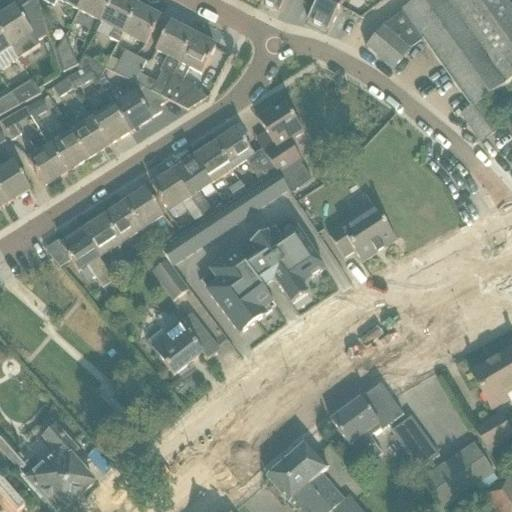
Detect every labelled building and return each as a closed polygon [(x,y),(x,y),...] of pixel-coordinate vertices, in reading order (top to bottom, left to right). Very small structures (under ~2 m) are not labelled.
[(56,3),(77,14),(84,0),(41,0),(41,1),(53,8),(56,3)] [(84,0),(77,14),(100,26),(113,0),(84,0)] [(120,41),(122,38),(137,8),(121,0),(113,0),(100,26),(113,33),(109,41),(117,45),(120,41)] [(261,0),(260,2),(280,13),(286,0),(261,0)] [(302,0),(301,4),(313,11),(307,21),(328,32),(345,0),(302,0)] [(511,82),(511,13),(502,0),(418,0),(403,11),(378,34),(365,49),(393,72),(410,52),(409,52),(423,42),(471,109),(461,116),(481,144),(502,129),(483,102),(511,82)] [(15,10),(0,19),(0,33),(18,61),(38,48),(35,44),(46,39),(37,11),(32,3),(16,12),(15,10)] [(150,38),(160,20),(137,8),(122,38),(132,43),(144,50),(150,38)] [(143,90),(142,90),(161,100),(193,38),(170,25),(155,55),(165,61),(159,73),(161,75),(155,85),(139,78),(135,86),(143,90)] [(0,33),(0,73),(18,61),(0,33)] [(193,38),(161,100),(168,103),(169,103),(176,106),(194,89),(182,83),(189,70),(201,76),(207,65),(208,65),(210,61),(209,61),(215,49),(193,38)] [(73,69),(76,64),(65,40),(55,53),(61,72),(73,69)] [(105,71),(135,86),(139,78),(145,64),(125,53),(119,64),(110,60),(108,62),(109,63),(105,71)] [(104,70),(105,71),(109,63),(108,62),(98,57),(94,63),(83,57),(77,67),(76,64),(73,69),(77,68),(79,73),(80,75),(87,71),(94,81),(97,85),(104,70)] [(73,93),(94,81),(87,71),(80,75),(79,73),(68,79),(66,82),(72,91),(73,93)] [(31,82),(10,95),(18,108),(38,96),(31,82)] [(66,82),(53,90),(59,100),(72,91),(66,82)] [(108,99),(109,102),(130,135),(151,122),(150,121),(162,113),(159,108),(168,103),(161,100),(142,90),(135,96),(134,94),(124,100),(119,92),(108,99)] [(10,95),(0,101),(0,118),(18,108),(10,95)] [(109,102),(88,115),(108,148),(130,135),(109,102)] [(38,103),(25,111),(30,119),(32,121),(45,114),(38,103)] [(276,174),(278,178),(285,187),(290,195),(311,181),(300,164),(301,163),(289,144),(303,134),(285,107),(275,114),(272,110),(256,120),(276,150),(271,154),(265,158),(276,174)] [(30,119),(25,111),(0,124),(0,126),(9,143),(21,137),(15,128),(30,119)] [(79,129),(70,134),(87,162),(108,148),(88,115),(75,123),(79,129)] [(246,165),(260,185),(276,174),(265,158),(261,151),(252,157),(246,147),(244,143),(243,144),(236,133),(214,147),(232,174),(246,165)] [(56,136),(46,141),(45,142),(66,175),(87,162),(70,134),(59,141),(56,136)] [(45,142),(46,141),(42,136),(29,144),(36,155),(27,161),(45,189),(66,175),(45,142)] [(354,137),(345,147),(353,155),(363,145),(354,137)] [(211,188),(232,174),(214,147),(194,160),(211,188)] [(200,196),(211,188),(194,160),(173,174),(203,218),(211,212),(200,196)] [(14,167),(0,175),(0,191),(8,205),(30,192),(19,175),(14,167)] [(194,224),(203,218),(173,174),(152,188),(170,216),(183,207),(194,224)] [(288,194),(277,177),(226,211),(161,253),(173,269),(288,194)] [(227,192),(235,202),(247,193),(239,183),(227,192)] [(0,210),(8,205),(0,191),(0,210)] [(145,193),(123,207),(140,232),(161,218),(156,209),(145,193)] [(123,207),(103,221),(119,246),(140,232),(123,207)] [(384,252),(383,251),(396,243),(373,208),(328,237),(343,261),(354,254),(362,265),(376,255),(377,256),(384,252)] [(103,221),(82,234),(113,282),(129,272),(125,267),(112,263),(106,255),(119,246),(103,221)] [(219,284),(207,293),(239,337),(276,310),(261,290),(274,282),(292,308),(308,297),(300,284),(307,279),(309,282),(324,271),(297,231),(283,240),(275,229),(250,246),(261,262),(247,272),(235,256),(211,274),(219,284)] [(159,232),(146,241),(154,253),(167,244),(159,232)] [(113,282),(82,234),(61,248),(68,259),(68,260),(70,263),(71,263),(78,274),(87,268),(102,290),(112,304),(123,297),(113,282)] [(154,253),(146,241),(133,249),(141,261),(154,253)] [(158,252),(144,262),(153,274),(151,275),(173,304),(188,292),(166,264),(167,263),(158,252)] [(161,332),(146,344),(150,349),(173,379),(202,356),(207,363),(219,353),(191,317),(165,337),(161,332)] [(470,375),(480,392),(492,412),(507,403),(504,398),(511,394),(511,351),(511,350),(470,375)] [(387,429),(403,417),(390,400),(380,387),(330,424),(342,440),(349,449),(355,444),(371,465),(382,456),(375,446),(376,446),(370,438),(374,435),(385,426),(387,429)] [(475,432),(488,455),(511,440),(499,418),(475,432)] [(391,433),(420,474),(439,460),(411,419),(391,433)] [(19,472),(20,473),(27,481),(27,482),(54,511),(63,511),(94,485),(71,460),(78,453),(55,427),(43,439),(53,451),(39,463),(35,458),(24,468),(19,472)] [(0,451),(19,474),(20,473),(19,472),(24,468),(0,441),(0,451)] [(306,445),(287,463),(326,509),(328,511),(359,511),(349,500),(344,503),(321,476),(328,470),(306,445)] [(421,485),(439,511),(441,511),(493,476),(474,448),(421,485)] [(287,463),(267,480),(280,495),(289,505),(290,504),(296,511),(328,511),(326,509),(287,463)] [(491,511),(511,511),(511,477),(482,498),(491,511)]
